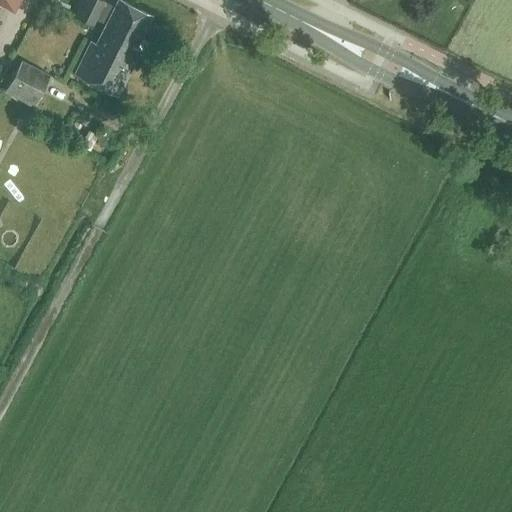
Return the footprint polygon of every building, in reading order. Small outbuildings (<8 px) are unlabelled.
[(0,0),(0,3),(13,11),(19,0),(0,0)] [(103,31),(135,47),(151,16),(120,0),(118,0),(114,9),(103,4),(104,1),(101,0),(82,0),(75,15),(93,24),(96,18),(107,23),(103,31)] [(140,50),(135,47),(103,31),(96,44),(91,41),(74,74),(117,96),(140,50)] [(33,107),(50,76),(21,60),(4,92),(33,107)] [(87,134),(91,147),(110,140),(105,126),(100,128),(94,110),(75,117),(81,136),(87,134)]
